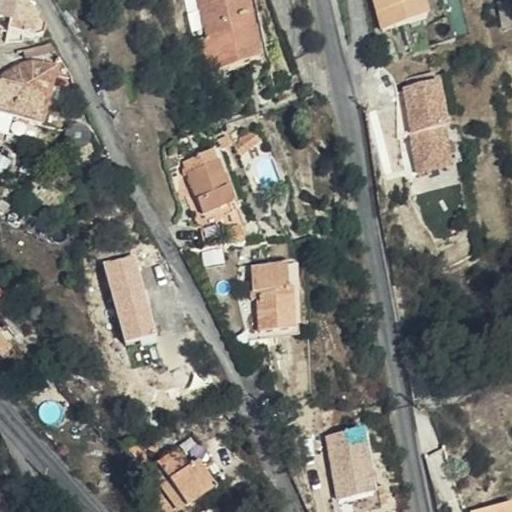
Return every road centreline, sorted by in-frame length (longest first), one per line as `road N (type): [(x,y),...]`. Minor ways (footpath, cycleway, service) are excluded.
road 1 (residential): [(40,0),(301,511)]
road 2 (residential): [(427,511),(331,0)]
road 3 (residential): [(0,411),(88,511)]
